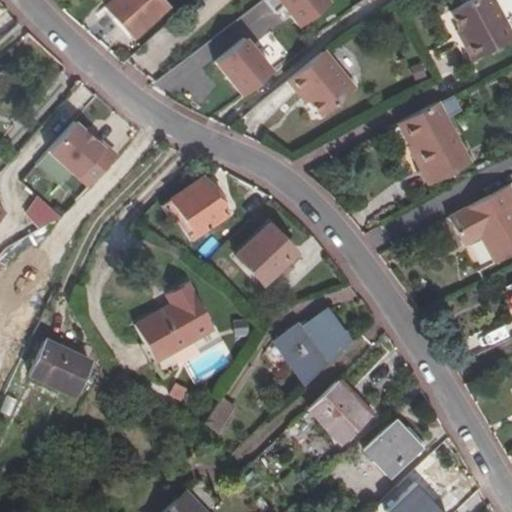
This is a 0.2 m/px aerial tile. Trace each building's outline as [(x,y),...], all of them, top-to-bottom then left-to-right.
[(165,6),(159,0),(107,0),(103,4),(132,36),(165,6)] [(298,25),(328,2),(326,0),(264,0),(275,13),(284,6),(298,25)] [(511,35),(494,0),(473,0),(450,12),(473,59),(511,39),(511,35)] [(201,49),(210,61),(242,37),(233,25),(201,49)] [(218,68),(247,99),(274,73),(245,42),(218,68)] [(331,110),(362,80),(329,45),(295,77),(308,91),(310,88),(331,110)] [(436,100),(399,121),(415,152),(411,154),(427,185),(468,162),(436,100)] [(75,178),(103,149),(74,122),(47,151),(75,178)] [(226,215),(200,176),(169,198),(194,236),(226,215)] [(511,197),(506,186),(447,218),(461,244),(479,235),(494,262),(511,252),(511,211),(507,203),(511,200),(511,197)] [(43,228),(56,211),(35,196),(22,213),(43,228)] [(294,253),(268,224),(234,255),(261,284),(294,253)] [(21,263),(30,268),(34,260),(24,256),(21,263)] [(21,263),(0,307),(0,366),(44,275),(30,268),(21,263)] [(165,295),(171,305),(133,327),(154,362),(212,330),(185,283),(165,295)] [(304,384),(348,343),(324,310),(300,327),(297,322),(273,340),(304,384)] [(89,360),(43,339),(26,374),(72,396),(89,360)] [(332,383),(367,418),(372,413),(338,377),(332,383)] [(185,389),(173,383),(167,395),(179,401),(185,389)] [(341,443),(367,418),(332,383),(307,407),(341,443)] [(218,429),(234,405),(219,396),(203,419),(218,429)] [(361,451),(388,477),(418,448),(402,431),(392,420),(361,451)] [(402,431),(418,448),(423,444),(407,426),(402,431)] [(440,511),(451,502),(423,472),(397,497),(411,511),(440,511)] [(204,511),(183,490),(159,511),(204,511)]
